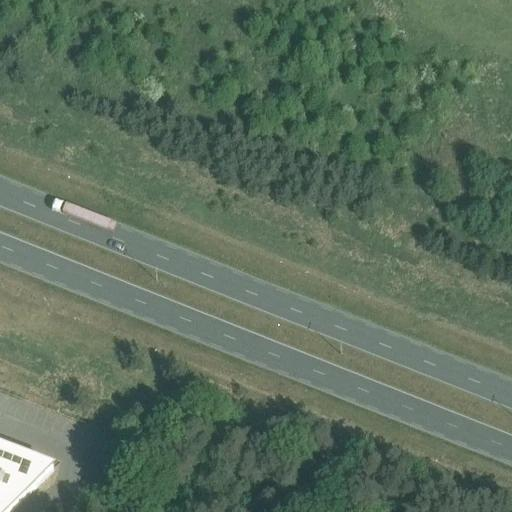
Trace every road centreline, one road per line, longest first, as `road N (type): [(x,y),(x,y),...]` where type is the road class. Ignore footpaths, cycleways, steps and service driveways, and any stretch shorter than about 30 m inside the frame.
road 1 (primary): [(511,390),(0,188)]
road 2 (primary): [(0,244),(511,446)]
